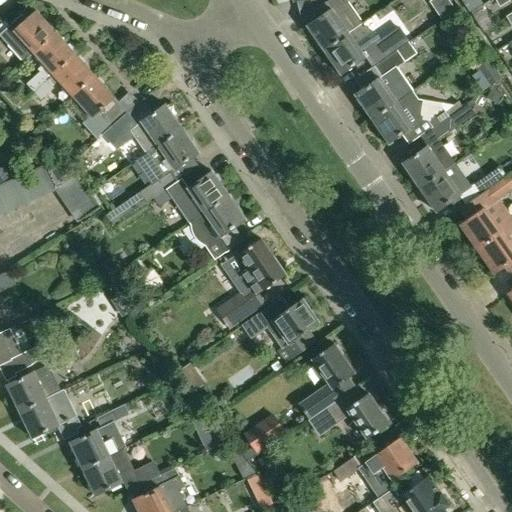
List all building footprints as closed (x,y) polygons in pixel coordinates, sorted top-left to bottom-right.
[(318,39),(315,41),(321,50),(324,48),(326,50),(351,34),(364,24),(365,24),(365,23),(363,24),(348,2),(349,0),(348,0),(347,0),(346,1),(344,0),(332,0),(302,15),(302,16),(303,16),(310,26),(309,27),(310,28),(318,39)] [(471,12),(476,20),(486,13),(481,6),(471,12)] [(0,33),(26,62),(36,53),(58,32),(38,11),(29,19),(24,14),(11,26),(7,21),(0,26),(0,33)] [(351,34),(326,50),(343,74),(342,75),(343,75),(366,60),(368,58),(373,58),(378,65),(398,52),(410,43),(403,33),(387,44),(377,51),(366,35),(369,32),(364,25),(351,34)] [(465,35),(472,45),(480,39),(473,29),(465,35)] [(27,83),(35,92),(48,80),(55,74),(77,54),(58,32),(36,53),(47,65),(27,83)] [(364,90),(356,95),(373,120),(413,92),(396,68),(394,64),(403,58),(405,61),(417,53),(410,43),(398,52),(378,65),(373,69),(357,80),(364,90)] [(72,93),(74,96),(96,75),(77,54),(55,74),(60,80),(65,86),(72,93)] [(489,59),(478,67),(479,68),(490,84),(491,85),(502,77),(489,59)] [(94,118),(100,113),(117,98),(96,75),(74,96),(94,118)] [(53,86),(48,80),(35,92),(40,97),(53,86)] [(16,109),(24,101),(14,90),(0,91),(16,109)] [(410,145),(422,136),(450,116),(444,108),(429,118),(426,117),(424,114),(426,99),(421,98),(415,90),(413,92),(373,120),(390,144),(402,135),(410,145)] [(100,113),(99,113),(112,128),(113,128),(129,113),(128,113),(119,103),(118,102),(115,99),(100,113)] [(429,147),(404,165),(421,188),(446,171),(454,165),(437,140),(456,128),(455,126),(475,113),(471,107),(477,102),(475,99),(463,107),(450,116),(422,136),(429,147)] [(139,124),(132,130),(148,154),(184,129),(167,103),(151,114),(143,120),(142,121),(139,124)] [(104,136),(99,140),(107,149),(108,148),(112,144),(114,146),(132,130),(139,124),(129,113),(113,128),(112,128),(104,136)] [(148,154),(147,155),(163,178),(142,192),(150,202),(156,198),(180,181),(173,172),(201,152),(184,129),(148,154)] [(5,165),(0,168),(0,185),(13,176),(5,165)] [(48,165),(38,170),(47,192),(58,187),(48,165)] [(446,171),(421,188),(438,212),(459,197),(462,195),(470,189),(470,188),(454,165),(446,171)] [(466,206),(472,202),(490,189),(507,177),(499,167),(471,186),(472,188),(462,195),(459,197),(466,206)] [(27,175),(37,197),(47,192),(38,170),(27,175)] [(180,181),(168,190),(173,197),(191,223),(207,213),(231,195),(214,171),(191,188),(184,179),(180,181)] [(78,173),(58,187),(67,200),(87,186),(78,173)] [(27,175),(17,180),(26,202),(37,197),(27,175)] [(6,184),(16,207),(26,202),(17,180),(6,184)] [(6,184),(0,187),(0,199),(5,212),(16,207),(6,184)] [(87,186),(67,200),(74,211),(95,197),(87,186)] [(467,222),(462,225),(479,249),(503,232),(511,225),(511,220),(497,199),(490,189),(472,202),(466,206),(474,218),(467,222)] [(216,260),(246,239),(237,226),(248,219),(231,195),(191,223),(216,260)] [(102,207),(95,197),(74,211),(81,222),(102,207)] [(133,199),(108,215),(116,226),(140,209),(133,199)] [(503,232),(479,249),(496,274),(507,267),(511,274),(511,225),(503,232)] [(241,293),(218,310),(231,329),(268,303),(261,294),(289,275),(264,239),(241,255),(248,266),(230,278),(241,293)] [(0,274),(0,289),(14,282),(9,271),(0,274)] [(310,331),(321,323),(312,310),(315,308),(307,296),(291,307),(284,297),(244,325),(253,337),(268,326),(283,347),(279,350),(288,363),(317,342),(310,331)] [(20,355),(11,359),(3,342),(10,338),(7,331),(0,334),(0,369),(6,381),(18,375),(17,373),(32,366),(32,365),(36,363),(35,361),(48,354),(43,344),(20,355)] [(74,343),(49,355),(56,367),(68,361),(68,360),(80,354),(74,343)] [(310,419),(330,406),(356,388),(349,377),(355,373),(342,354),(344,353),(339,345),(337,346),(335,344),(313,358),(331,384),(300,406),(310,419)] [(272,366),(277,374),(284,370),(279,362),(272,366)] [(9,385),(22,412),(49,399),(60,394),(47,368),(36,373),(36,372),(9,385)] [(162,390),(166,398),(177,393),(173,385),(162,390)] [(330,406),(310,419),(315,427),(327,419),(332,427),(351,414),(368,438),(390,423),(388,420),(390,418),(384,410),(382,412),(369,393),(363,397),(356,388),(330,406)] [(49,399),(22,412),(23,415),(27,421),(35,438),(49,431),(58,427),(64,440),(79,432),(77,428),(73,420),(77,418),(65,391),(63,392),(60,394),(49,399)] [(207,402),(214,411),(226,403),(220,393),(207,402)] [(130,402),(97,418),(101,425),(133,410),(130,402)] [(197,434),(214,426),(203,413),(190,420),(197,434)] [(247,434),(255,445),(258,451),(286,432),(274,415),(247,434)] [(78,453),(85,470),(124,451),(125,450),(126,450),(113,424),(98,431),(97,429),(72,441),(74,446),(78,453)] [(365,449),(333,471),(341,481),(357,469),(359,469),(366,480),(378,497),(385,493),(386,493),(397,486),(393,479),(417,462),(400,437),(371,457),(366,450),(365,449)] [(231,465),(235,463),(244,458),(237,450),(226,456),(231,465)] [(124,451),(85,470),(98,495),(111,489),(121,484),(124,483),(131,496),(136,494),(143,491),(141,486),(160,477),(158,472),(153,462),(134,471),(124,451)] [(135,500),(140,511),(176,511),(187,507),(179,490),(185,487),(176,469),(162,476),(166,485),(135,500)] [(253,490),(264,485),(259,474),(247,479),(253,490)] [(386,493),(385,493),(378,497),(375,499),(383,511),(395,511),(400,509),(401,511),(444,511),(443,509),(449,505),(442,494),(440,495),(428,477),(412,488),(408,481),(398,488),(397,486),(386,493)]
